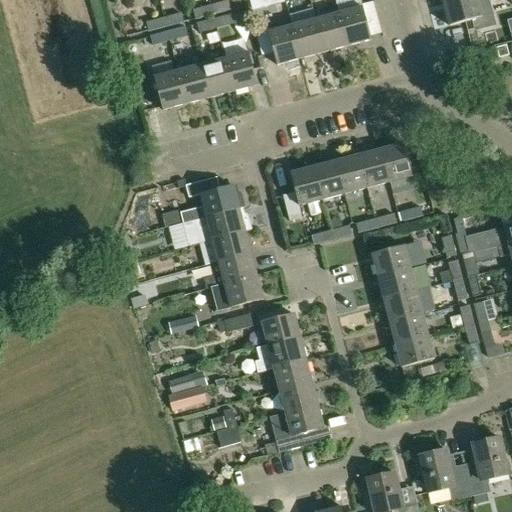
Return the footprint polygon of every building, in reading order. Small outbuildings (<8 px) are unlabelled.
[(212,5),(215,15),(232,10),(229,0),(212,5)] [(345,0),(337,2),(340,14),(348,47),(372,40),(363,8),(360,0),(345,0)] [(478,0),(455,0),(444,3),(450,26),(483,17),(478,0)] [(194,10),(196,20),(215,15),(212,5),(194,10)] [(165,17),(167,27),(185,23),(182,13),(165,17)] [(348,47),(340,14),(316,20),(325,53),(348,47)] [(216,19),(218,28),(235,24),(232,15),(216,19)] [(167,27),(165,17),(147,22),(149,32),(167,27)] [(218,28),(216,19),(198,24),(200,33),(218,28)] [(325,53),(316,20),(293,26),(302,59),(325,53)] [(273,46),(278,65),(302,59),(293,26),(270,32),(268,25),(255,28),(261,49),(273,46)] [(169,31),(171,41),(189,36),(186,27),(169,31)] [(171,41),(169,31),(149,37),(152,46),(171,41)] [(509,55),(507,46),(498,49),(500,58),(509,55)] [(226,59),(235,92),(258,84),(250,53),(226,59)] [(235,92),(226,59),(203,65),(212,98),(235,92)] [(212,98),(203,65),(180,71),(188,104),(212,98)] [(188,104),(180,71),(156,78),(164,110),(188,104)] [(382,151),(390,183),(413,177),(405,144),(382,151)] [(390,183),(382,151),(359,156),(368,189),(384,184),(390,183)] [(346,194),(359,191),(361,197),(366,195),(365,189),(368,189),(359,156),(337,162),(346,194)] [(346,194),(337,162),(315,168),(323,200),(346,194)] [(283,193),(290,219),(302,216),(300,206),(323,200),(315,168),(292,174),(296,190),(283,193)] [(181,213),(183,224),(208,218),(241,209),(246,207),(243,193),(240,192),(236,193),(235,186),(221,189),(218,178),(187,186),(190,197),(202,194),(205,207),(181,213)] [(401,212),(404,222),(436,212),(427,188),(417,191),(421,207),(401,212)] [(189,247),(214,240),(246,231),(252,230),(248,213),(245,211),(241,212),(241,209),(208,218),(183,224),(186,235),(189,247)] [(376,219),(379,228),(398,223),(395,214),(376,219)] [(475,224),(473,216),(464,218),(466,226),(475,224)] [(379,228),(376,219),(357,224),(359,233),(379,228)] [(350,226),(331,231),(334,240),(353,235),(350,226)] [(214,240),(220,262),(252,254),(246,231),(214,240)] [(315,245),(334,240),(331,231),(312,236),(315,245)] [(467,232),(456,234),(461,254),(471,252),(467,232)] [(447,258),(457,256),(452,235),(442,238),(447,258)] [(498,248),(501,257),(511,254),(511,244),(510,245),(498,248)] [(374,255),(380,278),(413,269),(407,246),(374,255)] [(204,280),(206,290),(226,285),(258,276),(252,254),(220,262),(213,264),(216,278),(204,280)] [(468,279),(478,277),(473,257),(463,259),(468,279)] [(492,257),(480,260),(484,278),(496,276),(492,257)] [(120,261),(126,277),(140,272),(136,258),(120,261)] [(454,283),(464,280),(458,260),(448,263),(454,283)] [(385,300),(418,291),(413,269),(380,278),(385,300)] [(264,299),(258,276),(226,285),(231,307),(264,299)] [(478,277),(468,279),(473,298),(483,295),(478,277)] [(464,280),(454,283),(459,301),(469,299),(464,280)] [(132,309),(132,310),(151,303),(147,286),(127,293),(132,309)] [(391,322),(424,314),(418,291),(385,300),(391,322)] [(479,324),(489,321),(484,302),(474,304),(479,324)] [(465,327),(475,325),(470,305),(460,308),(465,327)] [(225,321),(228,332),(228,333),(259,325),(256,313),(225,321)] [(168,321),(171,332),(199,325),(196,314),(168,321)] [(424,314),(391,322),(397,344),(430,336),(424,314)] [(263,324),(269,345),(269,347),(302,338),(296,315),(263,324)] [(489,321),(479,324),(484,343),(494,340),(489,321)] [(475,325),(465,327),(470,346),(480,344),(475,325)] [(430,336),(397,344),(403,367),(436,359),(430,336)] [(259,373),(275,369),(308,360),(302,338),(269,347),(269,345),(257,348),(260,361),(256,362),(259,373)] [(281,392),(313,383),(308,360),(275,369),(281,392)] [(451,369),(449,361),(432,365),(434,374),(451,369)] [(169,382),(173,396),(197,389),(193,375),(169,382)] [(313,383),(281,392),(286,412),(323,403),(324,401),(321,391),(318,390),(315,390),(313,383)] [(203,388),(168,397),(172,412),(207,402),(203,388)] [(312,432),(325,428),(319,404),(322,403),(323,403),(286,412),(292,436),(276,440),(280,454),(315,444),(312,432)] [(229,428),(238,425),(233,409),(225,411),(229,428)] [(213,427),(215,428),(226,425),(224,417),(212,420),(213,428),(213,427)] [(222,449),(243,444),(238,425),(229,428),(217,430),(222,449)] [(474,444),(475,450),(470,451),(473,463),(465,465),(472,497),(492,492),(489,480),(509,475),(501,438),(474,444)] [(268,457),(280,454),(277,442),(265,445),(268,457)] [(453,501),(472,497),(465,465),(457,467),(454,455),(449,455),(448,450),(421,457),(421,458),(415,459),(419,476),(425,475),(429,494),(450,489),(453,501)] [(419,511),(418,505),(404,508),(397,474),(369,480),(376,511),(419,511)]
